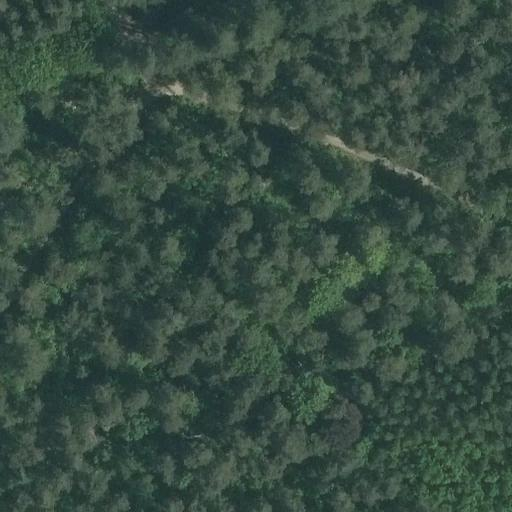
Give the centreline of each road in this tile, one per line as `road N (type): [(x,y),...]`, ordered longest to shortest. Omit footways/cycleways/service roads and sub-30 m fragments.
road 1 (track): [(146,76),(511,211)]
road 2 (track): [(146,76),(143,98),(0,307)]
road 3 (track): [(0,48),(154,0)]
